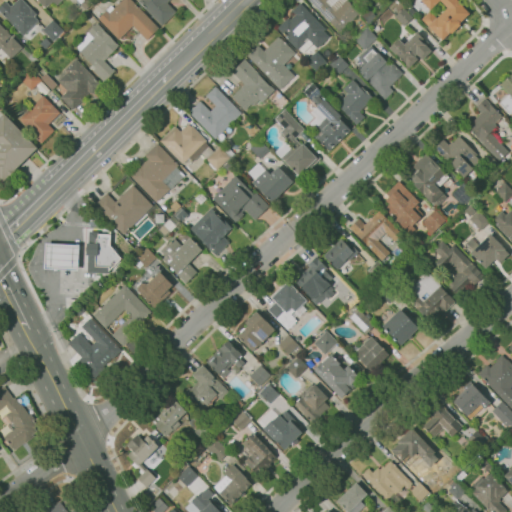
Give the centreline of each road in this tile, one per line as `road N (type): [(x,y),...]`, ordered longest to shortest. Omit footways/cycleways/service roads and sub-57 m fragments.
road 1 (residential): [(511,24),(80,440),(0,505)]
road 2 (residential): [(511,294),(280,511)]
road 3 (secondary): [(172,72),(0,240)]
road 4 (primary): [(115,511),(28,330)]
